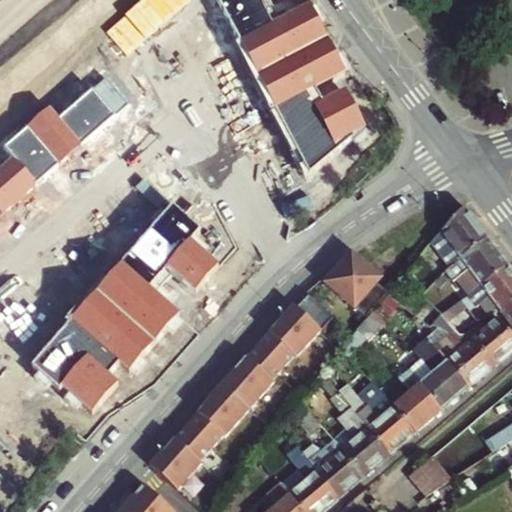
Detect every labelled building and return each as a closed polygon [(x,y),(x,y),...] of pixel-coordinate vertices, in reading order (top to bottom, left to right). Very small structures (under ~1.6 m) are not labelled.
[(217,0),(307,176),(354,140),(352,137),(365,131),(345,92),(322,104),(316,91),(346,75),(311,7),(272,27),(258,0),(217,0)] [(0,173),(0,217),(128,106),(106,81),(62,120),(50,107),(3,149),(14,161),(0,173)] [(459,211),(440,235),(426,252),(443,275),(445,273),(488,239),(463,206),(459,211)] [(172,210),(31,369),(77,409),(80,405),(93,417),(118,388),(105,377),(116,365),(128,375),(179,317),(148,289),(164,271),(193,297),(218,269),(189,243),(198,233),(172,210)] [(509,267),(488,239),(445,273),(453,282),(469,271),(481,287),(509,267)] [(380,281),(355,261),(351,267),(346,263),(326,287),(366,320),(388,294),(376,285),(380,281)] [(430,285),(413,267),(405,277),(423,296),(432,287),(430,285)] [(511,271),(509,267),(481,287),(477,291),(461,302),(466,308),(472,304),(484,319),(490,315),(502,313),(511,305),(511,271)] [(461,302),(477,291),(472,284),(453,300),(457,305),(461,302)] [(335,322),(311,298),(299,311),(323,334),(335,322)] [(457,305),(443,316),(448,321),(466,308),(461,302),(457,305)] [(511,305),(502,313),(507,319),(511,326),(511,305)] [(443,316),(434,307),(428,314),(436,322),(443,316)] [(272,337),(261,349),(285,371),(296,359),(298,361),(323,334),(299,311),(296,309),(271,335),(272,337)] [(370,341),(384,325),(374,314),(360,331),(370,341)] [(441,328),(426,340),(467,389),(492,368),(471,342),(465,335),(463,337),(448,321),(443,316),(436,322),(441,328)] [(511,326),(507,319),(500,324),(511,338),(511,326)] [(465,335),(471,342),(492,368),(511,350),(511,338),(500,324),(497,320),(484,331),(479,325),(465,335)] [(432,374),(419,385),(440,412),(467,389),(426,340),(412,351),(432,374)] [(248,360),(223,388),(251,413),(276,385),(274,384),(285,371),(261,349),(249,362),(248,360)] [(377,380),(372,384),(386,400),(403,386),(378,358),(367,368),(377,380)] [(419,385),(392,408),(414,434),(440,412),(419,385)] [(251,413),(223,388),(199,415),(200,416),(189,429),(214,451),(225,438),(227,440),(251,413)] [(348,407),(350,409),(389,456),(414,434),(392,408),(377,421),(366,409),(363,412),(354,401),(348,407)] [(321,427),(302,404),(294,414),(312,435),(321,427)] [(363,477),(389,456),(350,409),(345,413),(352,422),(344,429),(354,440),(341,451),(363,477)] [(511,426),(492,440),(498,451),(511,442),(511,426)] [(176,440),(151,468),(179,493),(204,466),(202,464),(214,451),(189,429),(177,442),(176,440)] [(363,477),(341,451),(332,440),(306,462),(337,499),(363,477)] [(492,440),(483,447),(490,457),(498,451),(492,440)] [(322,511),(337,499),(306,462),(295,450),(289,455),(299,468),(307,479),(289,494),(303,511),(322,511)] [(434,459),(411,478),(427,498),(452,481),(434,459)] [(280,484),(289,494),(307,479),(299,468),(280,484)] [(130,492),(118,506),(123,511),(124,511),(170,511),(143,488),(135,497),(130,492)] [(303,511),(289,494),(268,511),(250,511),(249,511),(303,511)]
